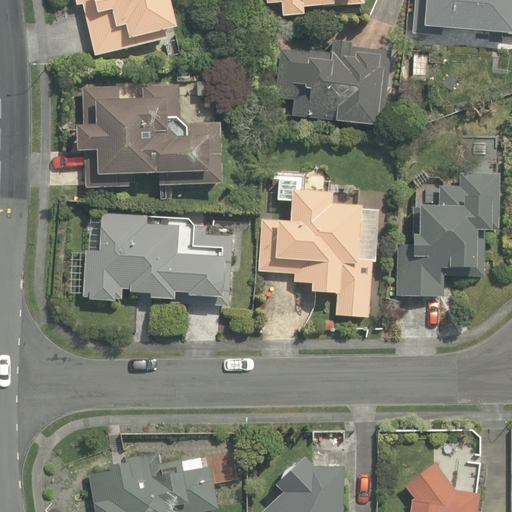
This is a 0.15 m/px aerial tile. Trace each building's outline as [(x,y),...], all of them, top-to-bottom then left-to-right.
[(74,0),(76,10),(82,8),(95,62),(135,53),(134,47),(181,36),(172,0),(74,0)] [(362,4),(362,0),(263,0),(264,7),(283,7),(283,17),(306,16),(306,7),(362,4)] [(511,0),(417,0),(415,34),(511,43),(511,0)] [(329,57),(282,50),(280,50),(273,104),(294,107),(291,123),(379,135),(390,53),(330,45),(329,57)] [(84,193),(85,193),(225,188),(223,130),(185,131),(184,88),(144,89),(144,100),(115,101),(115,85),(80,87),(84,193)] [(483,279),(485,233),(500,234),(504,170),(448,166),(445,214),(415,212),(413,248),(399,247),(396,304),(447,307),(448,277),(483,279)] [(306,181),(280,178),(276,222),(259,220),(254,274),(292,277),(291,287),(313,289),(312,297),(339,299),(337,320),(369,323),(375,263),(363,262),(368,209),(336,207),(337,192),(305,189),(306,181)] [(194,225),(103,215),(99,255),(85,253),(80,304),(123,309),(125,296),(147,298),(147,302),(180,306),(181,297),(227,302),(234,242),(193,237),(194,225)] [(123,471),(87,479),(94,511),(217,511),(209,471),(165,481),(158,452),(120,460),(123,471)] [(292,495),(284,495),(269,511),(344,511),(346,464),(293,462),(292,495)] [(405,490),(411,503),(409,511),(477,511),(479,496),(452,493),(438,470),(405,490)]
